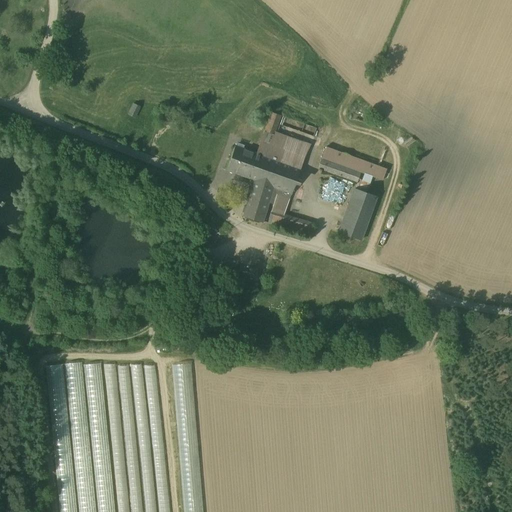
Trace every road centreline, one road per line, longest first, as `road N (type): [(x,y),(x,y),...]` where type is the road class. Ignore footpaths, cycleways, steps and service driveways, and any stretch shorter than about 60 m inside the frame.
road 1 (residential): [(511,307),(445,295),(238,223),(186,174),(0,101)]
road 2 (track): [(221,211),(152,319),(132,332),(30,326),(34,276),(0,263)]
